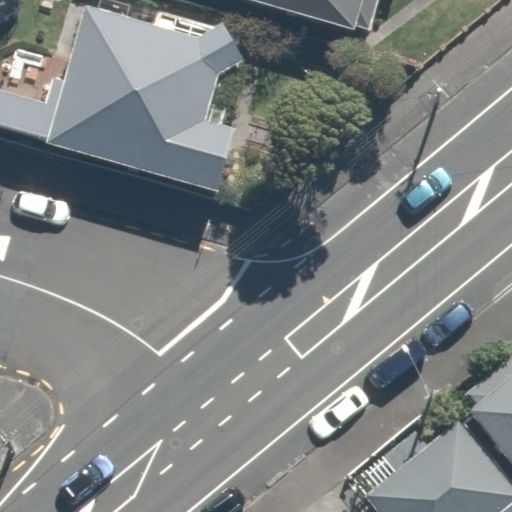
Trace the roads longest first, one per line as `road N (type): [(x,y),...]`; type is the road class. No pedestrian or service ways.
road 1 (secondary): [(511,161),(217,397)]
road 2 (residential): [(217,397),(159,339),(0,266)]
road 3 (secondary): [(217,397),(81,511)]
